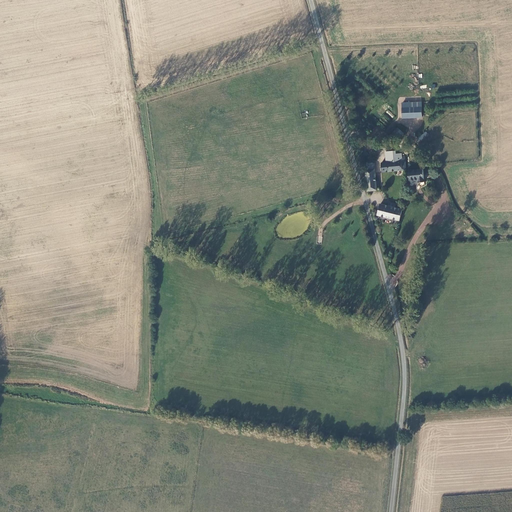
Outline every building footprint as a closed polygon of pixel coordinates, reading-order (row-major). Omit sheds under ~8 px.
[(401,102),(401,118),(421,118),(422,102),(401,102)] [(395,131),(391,136),(397,141),(401,137),(395,131)] [(426,132),(418,137),(421,141),(428,136),(426,132)] [(387,160),(388,165),(378,166),(379,175),(403,173),(402,159),(387,160)] [(362,165),(365,192),(374,190),(372,164),(362,165)] [(421,171),(407,171),(407,181),(415,181),(415,184),(422,184),(421,171)] [(401,211),(379,205),(376,216),(399,221),(401,211)]
